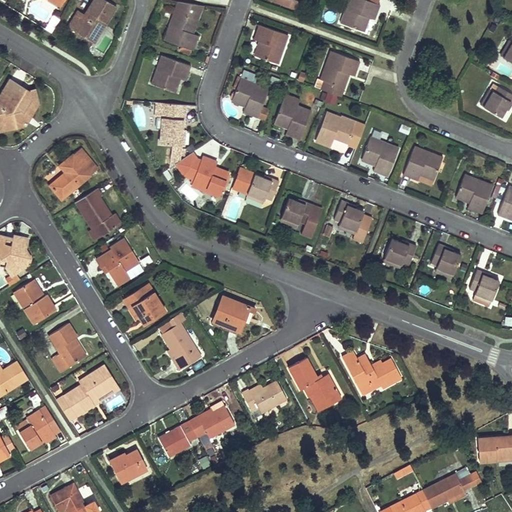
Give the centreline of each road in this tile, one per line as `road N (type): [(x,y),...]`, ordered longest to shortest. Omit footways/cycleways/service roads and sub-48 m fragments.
road 1 (residential): [(240,0),(210,85),(210,115),(220,129),(511,245)]
road 2 (residential): [(91,106),(170,225),(323,288)]
road 3 (residential): [(156,408),(21,199)]
road 4 (residential): [(424,0),(403,62),(409,100),(423,115),(511,148)]
road 5 (residential): [(156,408),(282,340),(309,316),(323,288)]
road 6 (residential): [(323,288),(511,359)]
road 7 (residential): [(0,491),(156,408)]
road 8 (residential): [(91,106),(112,85),(141,0)]
